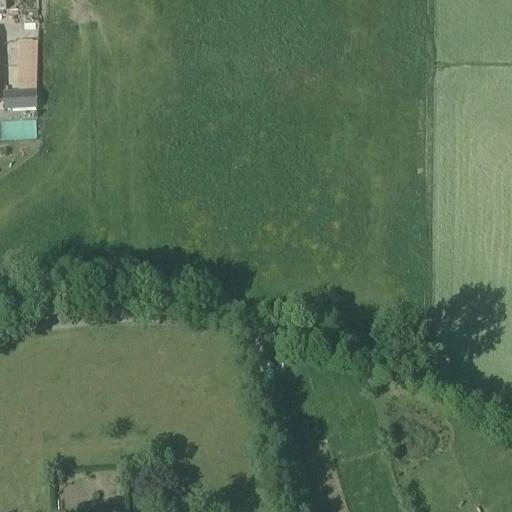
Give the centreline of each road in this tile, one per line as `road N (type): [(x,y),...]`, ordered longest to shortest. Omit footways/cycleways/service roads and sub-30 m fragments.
road 1 (unclassified): [(430,511),(393,396),(358,352),(336,343),(130,312),(0,342)]
road 2 (unknown): [(258,331),(311,511)]
